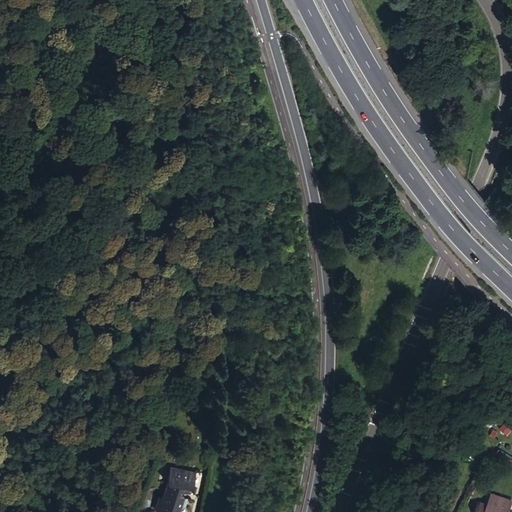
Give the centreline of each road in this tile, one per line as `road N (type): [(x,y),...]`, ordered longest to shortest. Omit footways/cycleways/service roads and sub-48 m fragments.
road 1 (trunk): [(336,511),(495,146),(509,82),(504,35),(486,0)]
road 2 (trunk): [(261,0),(303,144),(326,266),(325,397),(311,511)]
road 3 (trunk): [(304,0),(422,194),(511,288)]
road 4 (trunk): [(511,251),(438,172),(333,0)]
